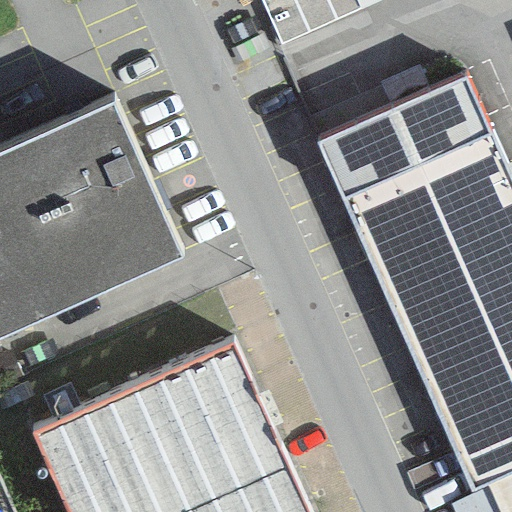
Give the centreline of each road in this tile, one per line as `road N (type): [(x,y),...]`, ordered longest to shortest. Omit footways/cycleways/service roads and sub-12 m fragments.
road 1 (unclassified): [(165,0),(392,511)]
road 2 (unknown): [(451,0),(329,52)]
